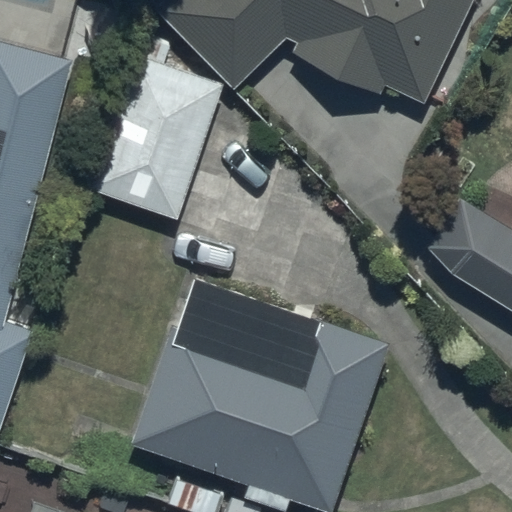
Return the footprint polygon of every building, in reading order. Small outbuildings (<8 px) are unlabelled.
[(292,34),(288,42),(376,84),(380,76),(420,95),(465,0),(151,0),(229,80),(283,29),(292,34)] [(140,47),(129,44),(81,179),(172,211),(221,74),(164,54),(169,40),(146,31),(140,47)] [(0,411),(32,317),(3,309),(68,50),(0,33),(0,411)] [(424,235),(445,261),(511,302),(511,220),(455,185),(424,235)] [(168,315),(127,430),(241,472),(237,484),(282,500),(287,487),(326,502),(389,331),(193,260),(172,317),(168,315)] [(81,511),(162,511),(128,500),(130,493),(102,483),(93,507),(85,504),(81,511)]
